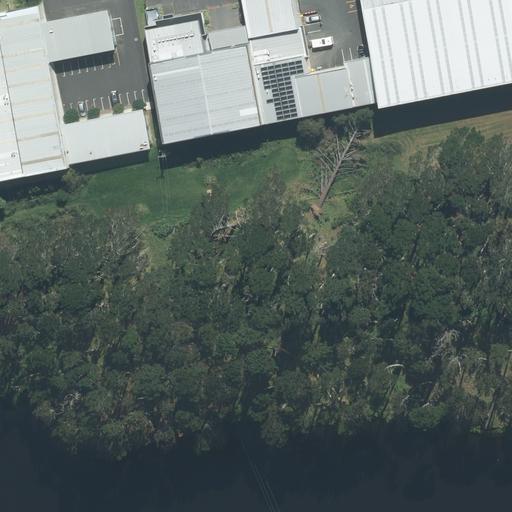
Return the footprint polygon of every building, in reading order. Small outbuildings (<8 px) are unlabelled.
[(267,123),(384,102),(376,56),(347,62),(348,67),(313,75),(301,0),(244,0),(249,25),(253,43),(267,123)] [(365,0),(376,56),(384,102),(385,107),(511,82),(511,4),(511,0),(365,0)] [(0,155),(0,169),(2,180),(74,166),(66,124),(53,62),(46,23),(42,5),(0,13),(0,133),(4,155),(0,155)] [(119,49),(111,11),(46,23),(53,62),(119,49)] [(155,63),(171,144),(267,123),(253,43),(216,50),(209,52),(205,35),(209,35),(205,13),(148,24),(155,63)] [(212,32),(216,50),(253,43),(249,25),(212,32)] [(155,149),(147,108),(66,124),(74,166),(155,149)]
